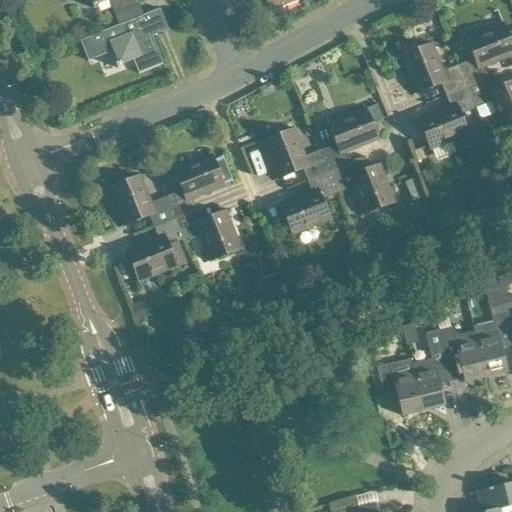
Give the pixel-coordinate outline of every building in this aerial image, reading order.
[(62,0),(63,1),(66,0),(91,0),(93,3),(90,4),(92,10),(98,8),(97,5),(108,0),(114,14),(139,4),(136,0),(62,0)] [(265,0),(270,12),(301,0),(302,2),(306,0),(265,0)] [(98,33),(80,41),(86,56),(94,53),(96,58),(113,51),(117,63),(115,64),(117,69),(122,67),(121,65),(132,60),(138,74),(163,64),(148,28),(153,26),(148,13),(119,25),(98,33)] [(458,66),(466,87),(488,78),(484,67),(511,55),(511,46),(503,24),(466,39),(474,59),(458,66)] [(445,95),(466,87),(458,66),(442,72),(431,44),(402,56),(416,94),(441,84),(445,95)] [(502,129),(511,125),(511,81),(493,90),(488,78),(466,87),(475,108),(480,120),(496,114),(502,129)] [(467,134),(459,115),(475,108),(466,87),(445,95),(450,107),(418,120),(430,149),(467,134)] [(377,140),(370,123),(383,118),(377,103),(364,108),(363,104),(362,104),(364,110),(329,124),(327,118),(326,119),(336,144),(320,151),(328,172),(350,164),(345,152),(377,140)] [(307,181),(328,172),(320,151),(304,157),(293,130),(264,142),(278,179),(303,169),(307,181)] [(166,197),(175,219),(196,210),(192,199),(223,186),(211,156),(174,171),(182,191),(166,197)] [(364,215),(394,203),(379,166),(354,175),(350,164),(328,172),(337,194),(353,187),(364,215)] [(329,220),(321,200),(337,194),(328,172),(307,181),(312,192),(280,205),(292,235),(329,220)] [(153,227),(175,219),(166,197),(150,204),(140,176),(110,188),(125,225),(149,216),(153,227)] [(210,261),(240,249),(225,212),(201,222),(196,210),(175,219),(183,240),(199,234),(210,261)] [(186,262),(178,242),(183,240),(175,219),(153,227),(158,239),(126,251),(138,281),(186,262)] [(268,300),(285,293),(277,275),(261,282),(268,300)] [(511,296),(509,297),(502,299),(508,326),(511,324),(511,296)] [(491,322),(473,326),(474,331),(485,377),(507,372),(501,348),(496,329),(507,326),(508,326),(502,299),(501,299),(486,302),(491,322)] [(204,340),(218,334),(213,323),(199,329),(204,340)] [(440,330),(438,330),(451,381),(463,378),(464,382),(485,377),(474,331),(460,334),(452,327),(440,330)] [(411,359),(410,360),(423,411),(445,406),(439,384),(451,381),(438,330),(425,334),(431,360),(412,364),(411,359)] [(410,360),(376,368),(383,395),(395,392),(401,416),(423,411),(410,360)] [(227,426),(236,423),(233,413),(224,416),(227,426)] [(511,505),(511,483),(476,492),(481,511),(485,511),(510,506),(511,505)] [(355,495),(328,502),(330,511),(376,511),(374,504),(358,508),(355,495)]
